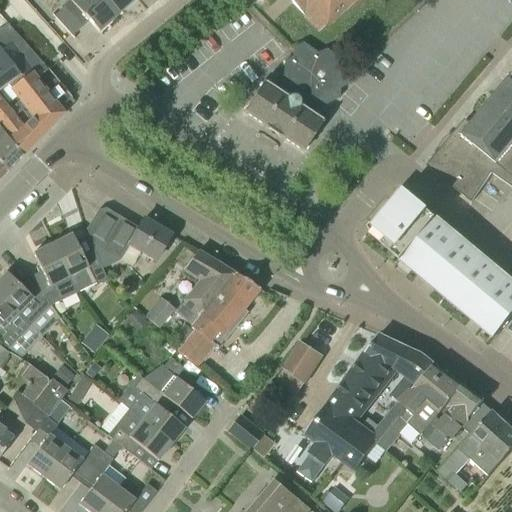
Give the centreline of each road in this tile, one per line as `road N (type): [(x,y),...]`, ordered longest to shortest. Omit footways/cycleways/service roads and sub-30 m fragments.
road 1 (tertiary): [(65,143),(317,291),(362,291)]
road 2 (tertiary): [(362,291),(360,265),(344,246),(147,113),(106,104)]
road 3 (tertiary): [(511,398),(362,291)]
road 4 (residential): [(180,0),(107,59),(100,77),(106,104)]
road 5 (residential): [(148,511),(230,407)]
